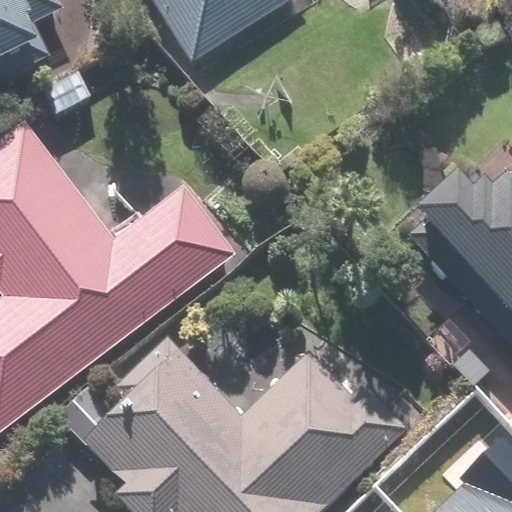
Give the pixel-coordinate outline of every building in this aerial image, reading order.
[(0,0),(0,79),(35,63),(25,44),(60,26),(47,0),(0,0)] [(133,0),(178,73),(290,4),(287,0),(133,0)] [(427,0),(352,0),(384,47),(436,12),(427,0)] [(99,246),(16,132),(0,142),(0,429),(226,265),(174,192),(99,246)] [(445,176),(389,225),(511,365),(511,389),(497,402),(511,419),(511,195),(511,196),(497,179),(468,203),(445,176)] [(318,511),(397,437),(346,383),(328,400),(295,365),(226,431),(151,352),(64,435),(119,492),(100,510),(101,511),(318,511)]
